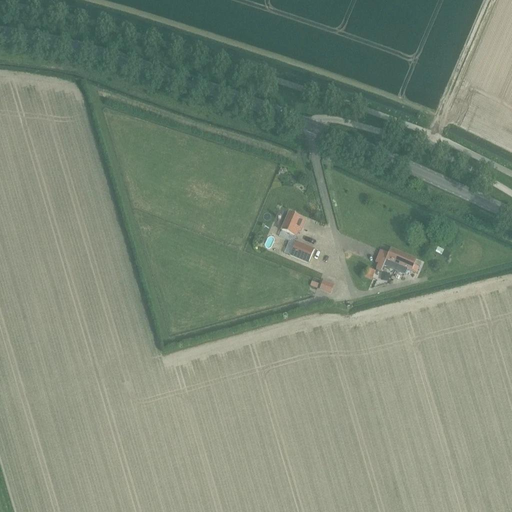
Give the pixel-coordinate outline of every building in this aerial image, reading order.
[(298,233),(300,233),(305,221),(289,214),(288,216),(283,214),(280,219),(279,219),(278,220),(280,221),(278,225),(279,224),(284,227),(281,232),(296,238),(298,233)] [(290,256),(308,264),(314,250),(296,243),(290,256)] [(435,248),(433,253),(440,256),(438,260),(444,263),(446,258),(448,259),(450,255),(444,252),(443,252),(444,251),(435,248)] [(388,255),(383,253),(381,252),(375,264),(378,265),(376,270),(381,273),(384,267),(405,276),(407,270),(416,274),(418,268),(414,266),(416,262),(390,251),(388,255)] [(372,281),(375,272),(368,270),(364,278),(372,281)] [(325,282),(322,291),(324,292),(330,294),(333,285),(327,283),(325,282)] [(343,283),(335,287),(337,294),(345,290),(343,283)]
